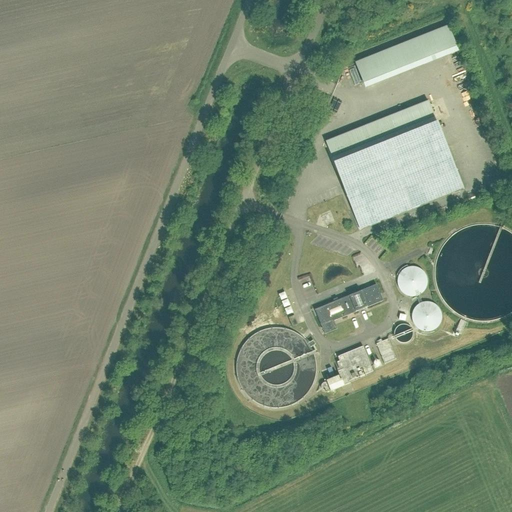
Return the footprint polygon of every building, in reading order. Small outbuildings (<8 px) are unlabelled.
[(454,47),(447,28),(354,63),(361,83),(454,47)] [(397,138),(333,163),(348,201),(358,198),(361,206),(352,210),(359,229),(463,188),(437,122),(436,123),(434,117),(430,119),(432,124),(424,127),(417,111),(391,122),(397,138)] [(481,154),(492,151),(490,146),(480,149),(481,154)] [(496,166),(488,168),(491,180),(499,178),(496,166)] [(382,301),(376,285),(315,310),(321,326),(382,301)] [(286,299),(284,292),(278,295),(281,301),(286,299)] [(297,325),(293,317),(288,319),(292,327),(297,325)] [(463,334),(468,323),(462,320),(457,332),(463,334)] [(386,365),(398,361),(390,339),(378,344),(386,365)] [(372,372),(362,348),(336,358),(338,363),(336,363),(339,371),(336,372),(339,379),(333,381),(333,380),(325,383),(322,384),(322,385),(321,385),(321,386),(320,387),(321,388),(321,389),(321,390),(322,390),(322,391),(323,391),(324,391),(325,391),(326,394),(337,389),(336,386),(372,372)]
